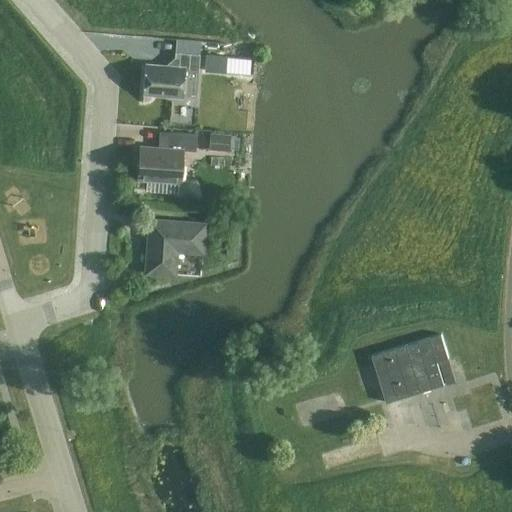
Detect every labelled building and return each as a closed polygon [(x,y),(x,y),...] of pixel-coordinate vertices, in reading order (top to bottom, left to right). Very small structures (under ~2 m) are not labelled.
[(146,67),(143,93),(196,97),(200,55),(175,53),(174,69),(146,67)] [(227,56),(206,55),(205,72),(226,73),(227,56)] [(183,151),(196,152),(197,135),(169,133),(168,149),(140,147),(137,180),(181,183),(183,151)] [(230,137),(230,135),(210,134),(209,150),(229,151),(229,150),(238,150),(239,138),(230,137)] [(202,253),(205,225),(150,221),(146,273),(175,275),(176,251),(202,253)] [(438,363),(450,359),(442,335),(373,357),(387,404),(445,386),(438,363)]
